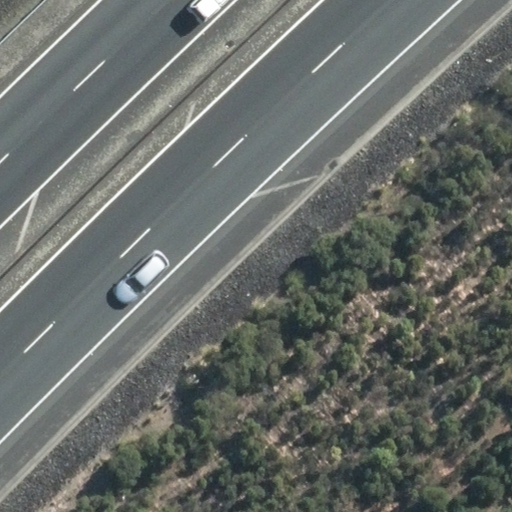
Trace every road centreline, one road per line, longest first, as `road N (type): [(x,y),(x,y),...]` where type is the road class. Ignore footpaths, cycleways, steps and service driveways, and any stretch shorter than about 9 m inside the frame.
road 1 (motorway): [(396,0),(240,139),(0,381)]
road 2 (motorway): [(0,161),(166,0)]
